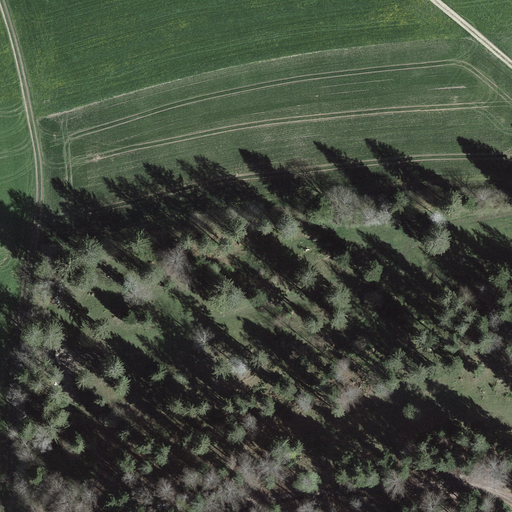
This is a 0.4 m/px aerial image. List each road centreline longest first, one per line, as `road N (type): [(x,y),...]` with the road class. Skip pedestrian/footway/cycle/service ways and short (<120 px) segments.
road 1 (track): [(0,7),(43,194),(4,403),(9,511)]
road 2 (track): [(242,511),(256,502),(329,492),(442,486),(511,499)]
